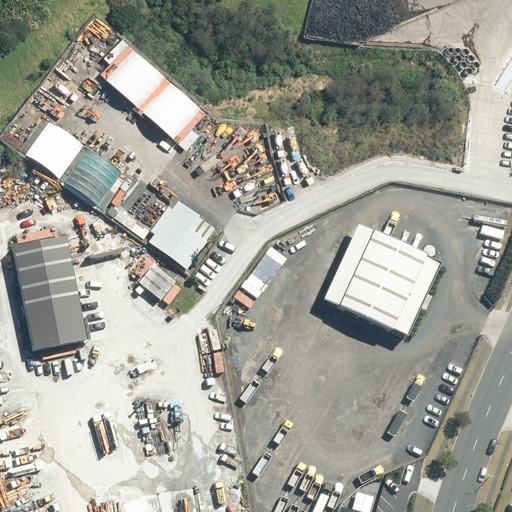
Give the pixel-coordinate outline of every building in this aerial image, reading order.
[(107,84),(131,54),(123,47),(99,78),(107,84)] [(163,75),(136,106),(177,143),(204,112),(163,75)] [(122,173),(46,123),(22,159),(98,209),(122,173)] [(0,188),(12,167),(0,160),(0,188)] [(114,200),(105,212),(142,240),(150,229),(145,225),(143,227),(128,215),(130,212),(114,200)] [(215,229),(179,204),(149,244),(185,270),(215,229)] [(358,228),(325,303),(407,340),(440,265),(358,228)] [(67,246),(15,255),(33,354),(85,345),(67,246)] [(281,267),(265,255),(233,298),(249,310),(281,267)] [(154,269),(147,264),(135,280),(170,305),(186,284),(175,276),(178,272),(161,260),(154,269)]
